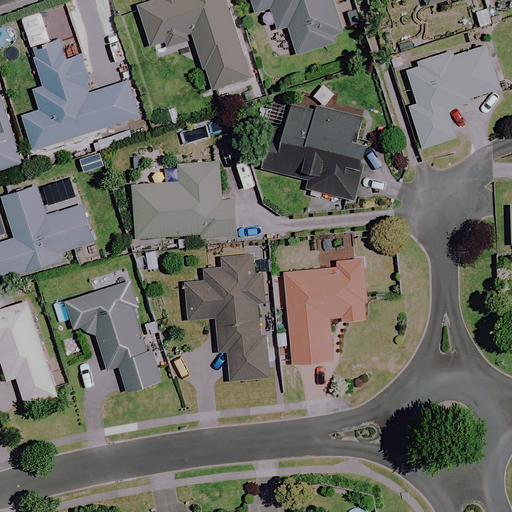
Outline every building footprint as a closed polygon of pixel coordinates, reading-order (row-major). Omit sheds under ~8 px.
[(247,78),(221,0),(146,0),(134,4),(148,46),(162,42),(164,48),(190,40),(207,91),(247,78)] [(293,57),(334,44),(330,32),(338,29),(329,0),(243,0),(249,15),(266,10),(273,31),(284,27),(293,57)] [(65,60),(58,40),(29,50),(41,87),(32,91),(38,111),(21,116),(32,152),(135,118),(123,83),(92,93),(79,55),(65,60)] [(478,100),(477,97),(506,87),(492,43),(460,54),(458,48),(410,65),(422,99),(411,102),(426,145),(461,133),(453,108),(478,100)] [(0,170),(23,163),(2,94),(0,95),(0,170)] [(280,130),(267,128),(259,171),(303,179),(304,172),(322,175),(318,198),(355,204),(366,144),(360,143),(364,118),(285,104),(280,130)] [(216,164),(178,166),(179,182),(131,186),(135,239),(195,234),(196,239),(234,236),(231,198),(219,199),(216,164)] [(44,216),(35,187),(4,197),(17,238),(0,243),(0,273),(2,280),(61,261),(59,254),(92,244),(80,205),(44,216)] [(204,267),(205,281),(182,284),(186,321),(213,318),(216,351),(223,350),(226,382),(268,378),(263,333),(260,334),(257,302),(263,301),(260,272),(252,273),(250,253),(215,257),(216,266),(204,267)] [(362,258),(330,259),(330,269),(282,272),(287,364),(330,361),(328,322),(365,320),(362,258)] [(89,288),(91,294),(64,302),(72,328),(91,322),(105,368),(115,365),(124,392),(157,382),(135,309),(138,308),(130,282),(128,276),(89,288)] [(57,396),(26,301),(0,309),(0,350),(10,380),(19,377),(28,405),(57,396)]
